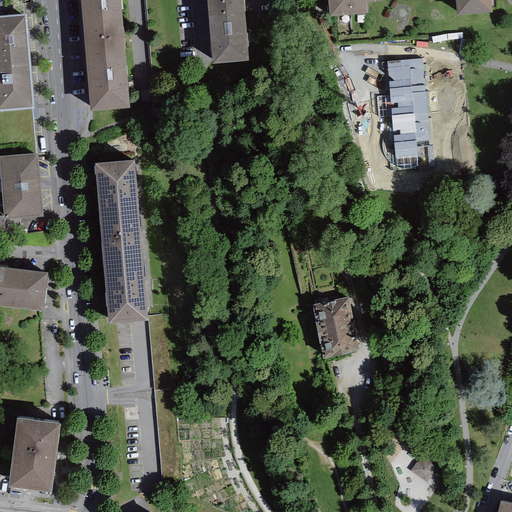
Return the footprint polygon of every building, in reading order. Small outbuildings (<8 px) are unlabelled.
[(120,0),(81,0),(86,47),(124,43),(120,0)] [(247,0),(209,0),(216,71),(254,67),(247,0)] [(366,0),(323,0),(325,22),(368,19),(366,0)] [(454,0),(457,21),(492,18),(490,0),(454,0)] [(33,18),(0,21),(0,84),(3,115),(41,112),(33,18)] [(124,43),(86,47),(93,119),(131,115),(124,43)] [(423,62),(384,65),(395,173),(434,169),(423,62)] [(0,157),(5,219),(43,216),(38,154),(0,157)] [(137,166),(99,169),(113,313),(151,309),(137,166)] [(49,275),(0,270),(0,307),(46,312),(49,275)] [(361,348),(350,294),(315,302),(326,355),(361,348)] [(60,428),(11,420),(1,489),(49,497),(60,428)] [(416,463),(411,470),(428,481),(434,473),(434,463),(425,458),(416,463)] [(511,511),(511,503),(501,501),(497,511),(511,511)]
